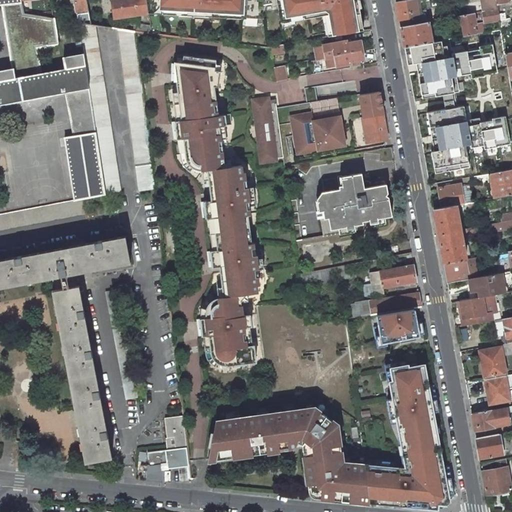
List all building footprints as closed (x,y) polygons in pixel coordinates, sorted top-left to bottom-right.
[(0,104),(66,92),(70,91),(67,70),(40,75),(36,48),(58,44),(53,18),(24,13),(20,0),(0,0),(0,4),(2,4),(13,69),(0,71),(0,104)] [(79,22),(90,24),(85,0),(74,0),(75,3),(78,22),(79,22)] [(110,0),(113,18),(148,13),(147,8),(146,0),(110,0)] [(158,0),(158,8),(162,8),(162,13),(183,14),(183,12),(194,13),(205,13),(205,16),(226,17),(226,12),(243,13),(243,0),(158,0)] [(243,0),(243,13),(242,18),(264,19),(262,6),(277,3),(276,0),(243,0)] [(276,0),(277,3),(281,23),(295,21),(324,15),(329,15),(331,22),(333,36),(363,31),(357,0),(276,0)] [(400,27),(419,23),(417,11),(415,0),(407,0),(403,1),(396,2),(400,27)] [(487,0),(490,10),(497,9),(497,4),(495,0),(487,0)] [(498,14),(497,9),(490,10),(482,12),(484,23),(500,21),(500,20),(498,14)] [(482,23),(476,24),(473,13),(460,16),(464,36),(484,32),(482,23)] [(510,25),(509,18),(505,19),(500,20),(500,21),(501,27),(510,25)] [(106,195),(120,193),(94,25),(90,24),(79,22),(84,54),(85,66),(96,132),(105,194),(106,195)] [(432,42),(428,22),(423,23),(419,23),(400,27),(404,47),(426,43),(429,42),(432,42)] [(151,34),(150,26),(124,23),(123,30),(134,32),(151,34)] [(154,189),(151,164),(134,32),(123,30),(119,29),(139,191),(154,189)] [(336,55),(362,50),(360,41),(346,44),(346,41),(323,45),(325,58),(326,58),(336,56),(336,55)] [(426,43),(404,47),(407,62),(414,61),(417,80),(420,98),(440,94),(448,92),(451,91),(449,76),(466,72),(468,77),(481,74),(495,71),(489,42),(475,44),(476,51),(465,54),(464,49),(429,54),(426,43)] [(272,56),(284,52),(282,43),(269,47),(272,56)] [(364,59),(362,50),(336,55),(336,56),(326,58),(325,58),(327,68),(350,64),(351,67),(361,65),(360,59),(364,59)] [(64,58),(67,70),(85,66),(84,54),(64,58)] [(182,118),(183,126),(184,137),(187,157),(188,161),(189,163),(193,167),(195,164),(202,163),(203,170),(208,170),(213,206),(205,207),(207,217),(214,216),(218,249),(211,250),(212,261),(219,260),(224,296),(218,297),(219,304),(213,304),(210,302),(208,306),(207,310),(206,317),(207,324),(211,352),(212,356),(214,358),(217,361),(220,363),(224,364),(227,364),(227,365),(256,361),(254,345),(247,346),(246,339),(250,339),(249,326),(251,325),(250,315),(243,316),(241,300),(246,294),(258,292),(257,285),(259,285),(257,269),(258,269),(257,255),(255,255),(254,243),(252,243),(248,214),(250,214),(249,201),(250,201),(248,187),(247,187),(245,172),(243,172),(242,165),(230,167),(224,161),(219,126),(226,125),(225,114),(218,115),(216,100),(212,101),(211,95),(215,94),(214,86),(219,86),(221,71),(216,70),(216,64),(217,59),(184,55),(182,72),(176,73),(182,118)] [(504,79),(509,78),(506,58),(500,59),(504,79)] [(273,67),(276,81),(287,78),(284,64),(273,67)] [(74,135),(96,132),(85,66),(67,70),(70,91),(66,92),(74,135)] [(360,95),(363,116),(368,143),(388,139),(380,92),(360,95)] [(442,107),(451,105),(448,92),(440,94),(442,107)] [(258,124),(256,102),(270,100),(270,97),(252,99),(260,160),(263,160),(261,142),(259,142),(257,124),(258,124)] [(284,157),(277,109),(277,107),(276,99),(270,100),(256,102),(258,124),(257,124),(259,142),(261,142),(263,160),(284,157)] [(314,101),(315,112),(337,109),(335,99),(314,101)] [(442,107),(422,111),(434,173),(469,166),(465,146),(479,144),(481,148),(508,143),(502,116),(463,124),(459,103),(451,105),(442,107)] [(335,139),(345,137),(341,116),(314,121),(312,113),(291,117),(298,154),(336,147),(335,139)] [(83,199),(105,194),(96,132),(74,135),(65,137),(75,200),(83,199)] [(335,139),(336,147),(346,145),(345,137),(335,139)] [(511,169),(483,175),(484,180),(491,179),(494,197),(511,194),(511,169)] [(365,194),(364,188),(361,173),(346,176),(349,194),(356,193),(357,197),(361,196),(361,195),(365,194)] [(330,229),(346,227),(345,223),(349,222),(354,225),(363,224),(363,221),(362,219),(369,217),(368,216),(372,215),(377,219),(392,216),(388,197),(386,195),(388,193),(386,184),(364,188),(365,194),(361,195),(361,196),(357,197),(356,193),(349,194),(346,176),(321,180),(323,194),(339,191),(342,207),(323,211),(324,219),(328,218),(330,229)] [(456,205),(464,204),(462,192),(462,191),(461,187),(460,184),(438,188),(442,207),(442,208),(456,205)] [(464,204),(473,202),(471,190),(462,192),(464,204)] [(342,207),(339,191),(323,194),(317,203),(319,211),(323,211),(342,207)] [(0,229),(85,214),(83,199),(75,200),(7,213),(0,214),(0,229)] [(477,208),(476,202),(473,202),(464,204),(465,210),(477,208)] [(443,263),(466,259),(456,205),(442,208),(442,207),(433,209),(443,263)] [(511,212),(500,215),(502,221),(489,224),(491,232),(511,227),(511,212)] [(100,268),(130,262),(125,236),(102,241),(102,240),(95,242),(86,244),(88,254),(89,259),(91,269),(100,268)] [(88,254),(86,244),(70,247),(71,247),(73,257),(74,262),(75,272),(91,269),(89,259),(88,254)] [(85,316),(84,309),(83,309),(78,285),(75,272),(74,262),(73,257),(71,247),(70,247),(22,256),(21,256),(17,256),(17,257),(15,257),(15,258),(0,260),(0,287),(51,277),(54,290),(52,290),(74,401),(76,409),(86,408),(91,407),(101,405),(100,396),(99,389),(93,356),(91,348),(91,349),(84,316),(85,316)] [(473,263),(472,258),(466,259),(443,263),(447,283),(468,279),(470,279),(467,264),(473,263)] [(470,279),(476,277),(473,263),(467,264),(470,279)] [(352,278),(349,264),(320,270),(322,283),(352,278)] [(404,284),(417,282),(413,265),(369,273),(371,284),(373,294),(373,295),(383,293),(382,288),(394,286),(404,284)] [(322,283),(320,270),(299,274),(301,288),(322,283)] [(505,293),(501,273),(476,277),(470,279),(468,279),(472,298),(479,297),(479,298),(494,295),(505,293)] [(365,296),(373,294),(371,284),(364,285),(365,296)] [(105,291),(125,400),(138,397),(117,289),(105,291)] [(421,307),(419,293),(352,303),(353,313),(354,318),(421,307)] [(497,311),(494,295),(479,298),(479,297),(472,298),(459,301),(463,318),(470,317),(471,324),(492,320),(491,312),(497,311)] [(471,324),(470,317),(463,318),(459,301),(457,301),(462,326),(471,324)] [(414,309),(377,315),(381,342),(399,339),(400,341),(415,338),(415,336),(418,336),(414,309)] [(511,316),(503,318),(506,335),(503,336),(505,343),(511,341),(511,316)] [(511,341),(505,343),(501,344),(501,346),(480,351),(482,359),(481,360),(484,379),(505,375),(507,375),(503,355),(511,353),(511,341)] [(369,499),(369,502),(401,505),(402,500),(420,502),(420,507),(427,508),(427,502),(442,504),(442,509),(449,501),(442,465),(437,466),(433,449),(439,448),(423,364),(407,367),(407,365),(390,368),(392,381),(389,382),(399,438),(402,437),(408,469),(364,465),(369,499)] [(509,400),(510,400),(508,389),(505,375),(484,379),(488,395),(489,395),(491,404),(509,400)] [(511,407),(509,400),(491,404),(492,409),(492,410),(506,407),(511,407)] [(86,408),(76,409),(79,425),(89,423),(94,422),(104,421),(101,405),(91,407),(86,408)] [(224,458),(262,453),(261,449),(271,448),(271,451),(288,449),(287,440),(301,438),(304,440),(302,444),(308,490),(308,492),(310,495),(312,496),(316,497),(361,501),(361,500),(369,499),(364,465),(358,464),(343,466),(337,423),(315,407),(227,419),(223,421),(217,424),(215,427),(214,430),(209,453),(224,457),(224,458)] [(480,432),(510,427),(506,407),(492,410),(492,409),(471,413),(474,426),(479,426),(480,432)] [(150,465),(167,463),(167,468),(188,465),(182,416),(164,418),(167,438),(174,437),(174,439),(175,444),(175,449),(167,450),(165,450),(165,451),(148,453),(150,465)] [(358,421),(360,431),(363,431),(362,424),(371,423),(370,419),(358,421)] [(106,429),(104,421),(94,422),(89,423),(79,425),(81,434),(80,434),(85,462),(112,457),(107,432),(106,429)] [(479,458),(503,454),(499,434),(476,438),(479,458)] [(167,450),(175,449),(175,444),(172,444),(171,439),(174,439),(174,437),(167,438),(165,438),(167,450)] [(442,465),(439,448),(433,449),(437,466),(442,465)] [(486,494),(511,490),(506,458),(480,462),(486,494)] [(148,478),(160,479),(161,468),(162,465),(149,466),(148,478)]
